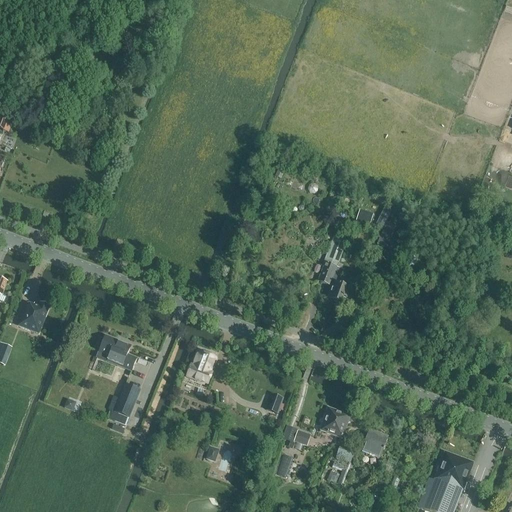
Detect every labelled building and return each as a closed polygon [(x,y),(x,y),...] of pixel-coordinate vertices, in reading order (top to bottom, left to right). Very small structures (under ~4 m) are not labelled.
[(0,128),(5,131),(9,120),(13,121),(15,117),(11,116),(10,117),(1,114),(0,115),(0,128)] [(373,214),(360,210),(356,221),(370,226),(373,214)] [(386,223),(377,245),(385,248),(395,227),(386,223)] [(337,268),(348,240),(336,235),(318,282),(330,286),(334,274),(337,268)] [(337,268),(334,274),(338,276),(342,277),(344,271),(337,268)] [(338,276),(334,274),(330,286),(332,287),(330,293),(329,292),(328,295),(329,296),(328,298),(333,300),(334,302),(338,303),(339,303),(340,303),(342,298),(343,298),(344,297),(346,298),(350,289),(335,283),(338,276)] [(19,326),(39,333),(49,306),(40,303),(39,306),(34,304),(34,306),(27,303),(19,326)] [(104,341),(102,340),(95,358),(131,372),(136,358),(128,355),(130,349),(115,343),(116,341),(105,337),(104,341)] [(9,348),(0,343),(0,364),(2,365),(9,348)] [(211,369),(215,358),(198,351),(192,366),(191,365),(187,376),(208,384),(212,373),(209,372),(210,369),(211,369)] [(140,391),(126,385),(114,413),(129,419),(140,391)] [(266,411),(277,415),(283,399),(271,395),(266,411)] [(67,401),(64,408),(72,411),(74,406),(73,403),(67,401)] [(351,416),(329,409),(322,431),(328,433),(328,434),(343,439),(351,416)] [(365,444),(361,453),(378,459),(379,457),(381,458),(383,451),(388,438),(369,431),(364,444),(365,444)] [(298,432),(295,441),(307,446),(310,437),(298,432)] [(219,450),(210,447),(206,460),(215,463),(219,450)] [(351,463),(354,452),(339,447),(336,458),(351,463)] [(475,464),(446,453),(435,482),(429,480),(418,508),(428,511),(454,511),(462,492),(464,493),(475,464)] [(334,463),(332,469),(341,472),(343,466),(334,463)] [(341,472),(336,485),(342,487),(347,474),(350,466),(350,465),(344,463),(343,466),(341,472)] [(386,465),(384,471),(393,474),(395,468),(386,465)]
